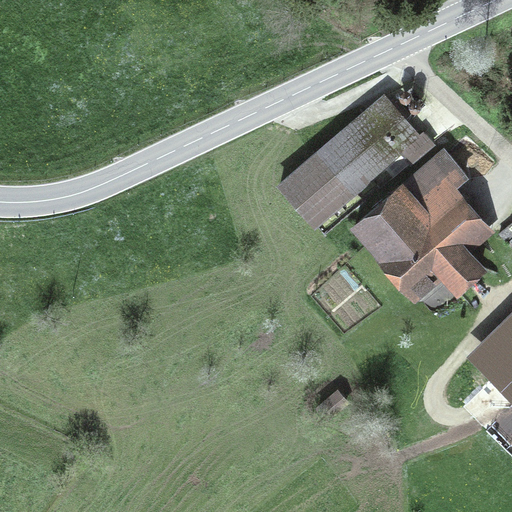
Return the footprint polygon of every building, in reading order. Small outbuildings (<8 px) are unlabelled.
[(419,135),(384,94),(280,182),(316,224),(404,150),(413,160),(434,141),(425,130),(419,135)] [(448,186),(463,173),(443,149),(355,223),(417,296),(432,283),(422,272),(434,262),(456,288),(479,269),(456,243),(480,223),(448,186)] [(511,222),(498,234),(511,250),(511,222)] [(511,322),(478,356),(511,390),(511,322)] [(327,417),(346,401),(337,390),(318,406),(327,417)]
